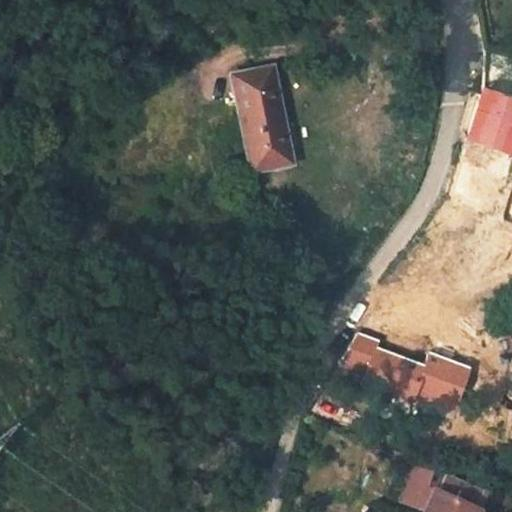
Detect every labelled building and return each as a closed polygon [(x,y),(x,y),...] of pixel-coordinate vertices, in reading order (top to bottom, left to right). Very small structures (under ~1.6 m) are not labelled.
[(272,67),(234,74),(252,168),(287,162),(282,134),(285,134),(272,67)] [(511,99),(482,90),(476,107),(511,119),(511,99)] [(511,119),(476,107),(466,136),(510,151),(511,146),(511,145),(511,119)] [(466,136),(458,160),(481,169),(501,177),(510,151),(466,136)] [(468,206),(481,169),(458,160),(446,196),(468,206)] [(481,511),(490,491),(445,473),(439,488),(428,484),(432,471),(412,463),(398,503),(418,509),(419,508),(427,510),(427,511),(426,511),(481,511)]
